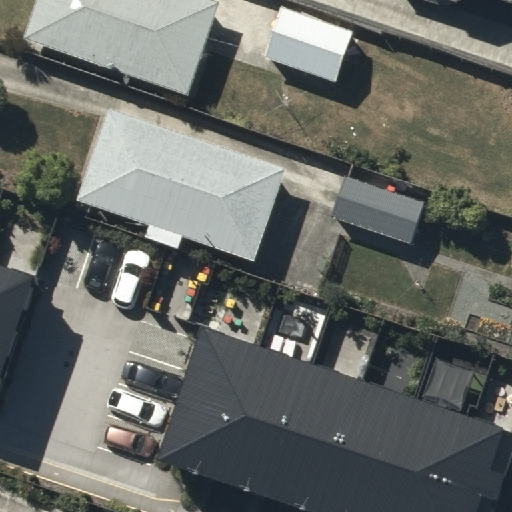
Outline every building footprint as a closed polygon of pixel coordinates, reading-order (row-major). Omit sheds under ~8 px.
[(44,0),(30,42),(187,97),(218,8),(194,0),(44,0)] [(511,0),(437,0),(511,24),(511,0)] [(269,56),(335,79),(351,33),(284,11),(269,56)] [(78,200),(252,259),(280,175),(107,116),(78,200)] [(337,213),(407,236),(419,201),(348,178),(337,213)] [(0,386),(37,276),(0,263),(0,386)] [(334,511),(485,511),(511,437),(511,432),(475,420),(418,401),(367,382),(313,364),(263,347),(208,328),(165,454),(334,511)]
